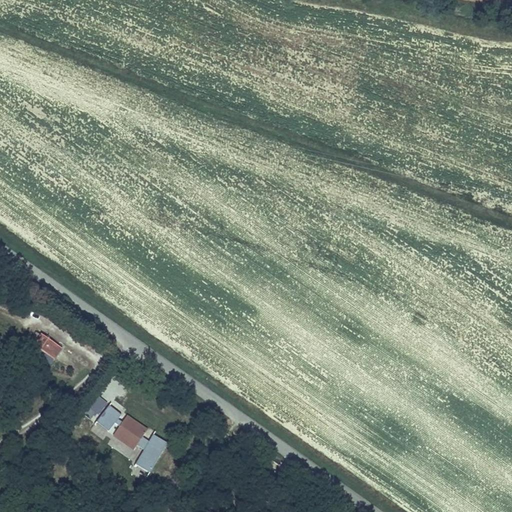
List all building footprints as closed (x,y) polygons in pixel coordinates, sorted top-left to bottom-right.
[(31,331),(15,353),(36,368),(52,346),(31,331)] [(29,378),(36,368),(15,353),(9,363),(29,378)] [(118,410),(115,416),(134,430),(138,424),(118,410)] [(122,446),(134,430),(115,416),(103,432),(122,446)] [(150,432),(140,447),(144,449),(133,467),(147,476),(168,443),(150,432)]
